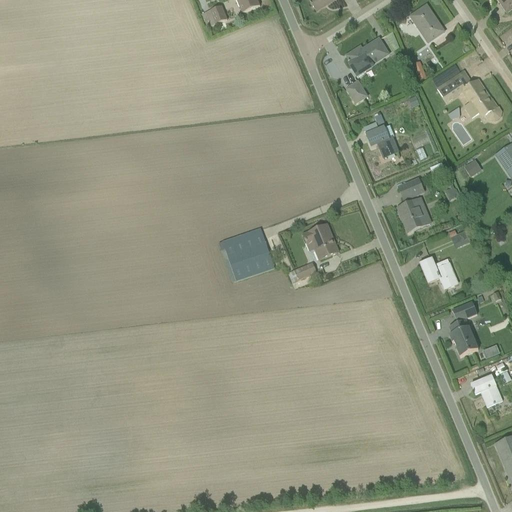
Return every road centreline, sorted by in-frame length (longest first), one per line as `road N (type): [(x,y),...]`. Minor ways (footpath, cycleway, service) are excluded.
road 1 (residential): [(303,53),(494,511)]
road 2 (track): [(331,511),(487,494)]
